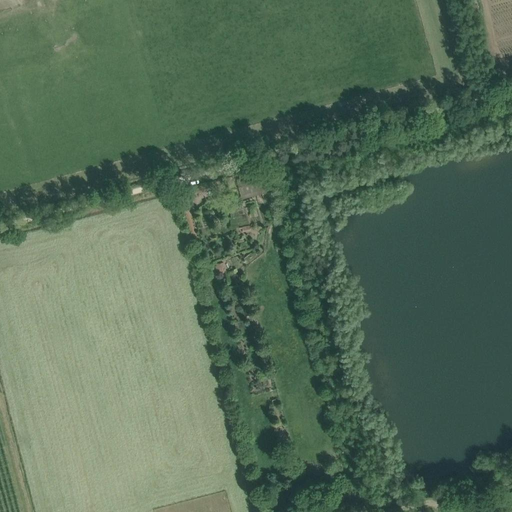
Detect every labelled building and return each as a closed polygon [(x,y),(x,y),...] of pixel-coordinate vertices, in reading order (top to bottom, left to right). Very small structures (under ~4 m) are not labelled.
[(481,14),(478,4),(476,0),(473,0),(467,2),(469,7),(472,17),(481,14)] [(241,196),(261,190),(256,173),(240,178),(240,179),(237,180),(241,196)] [(229,194),(206,201),(207,206),(214,204),(216,208),(227,205),(226,200),(231,199),(229,194)] [(258,216),(257,212),(255,205),(248,206),(250,214),(251,218),(258,216)] [(238,206),(229,207),(231,217),(240,216),(238,206)]
